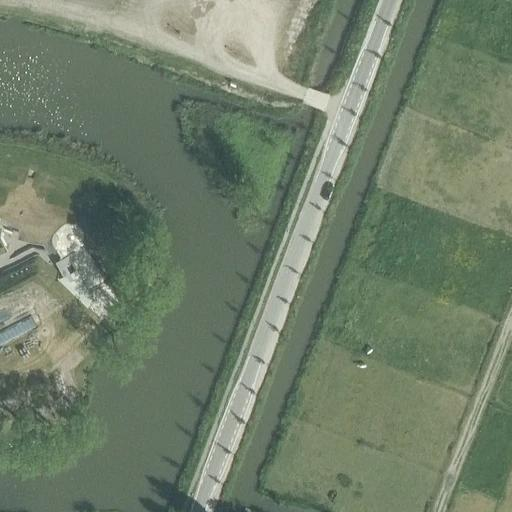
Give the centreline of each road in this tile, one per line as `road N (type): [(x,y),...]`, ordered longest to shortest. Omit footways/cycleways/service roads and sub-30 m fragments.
road 1 (unclassified): [(198,511),(390,0)]
road 2 (track): [(511,323),(454,472),(457,511)]
